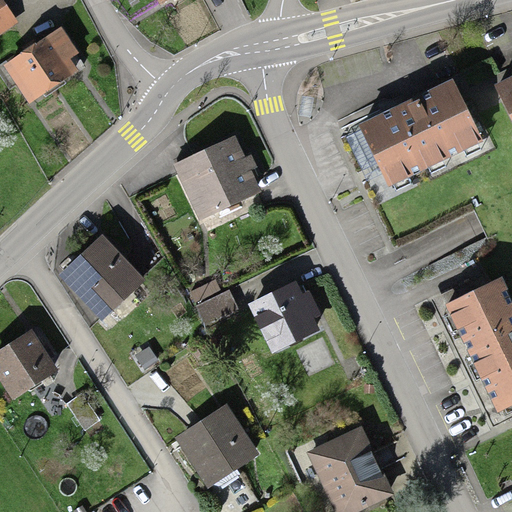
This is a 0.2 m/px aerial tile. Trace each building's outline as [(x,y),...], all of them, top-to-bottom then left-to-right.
[(0,6),(0,37),(14,29),(0,6)] [(61,38),(7,74),(31,112),(74,83),(64,68),(76,61),(61,38)] [(511,75),(495,84),(511,118),(511,75)] [(453,89),(359,135),(386,191),(481,145),(453,89)] [(237,150),(176,177),(199,227),(260,200),(237,150)] [(100,246),(63,283),(103,324),(141,287),(100,246)] [(511,312),(501,286),(448,310),(497,419),(511,412),(511,312)] [(298,289),(248,311),(268,356),(318,334),(298,289)] [(228,298),(197,312),(205,331),(236,318),(228,298)] [(32,339),(0,360),(0,385),(13,404),(56,375),(32,339)] [(228,414),(175,448),(203,490),(256,456),(228,414)] [(356,438),(310,459),(333,511),(365,511),(386,503),(356,438)]
